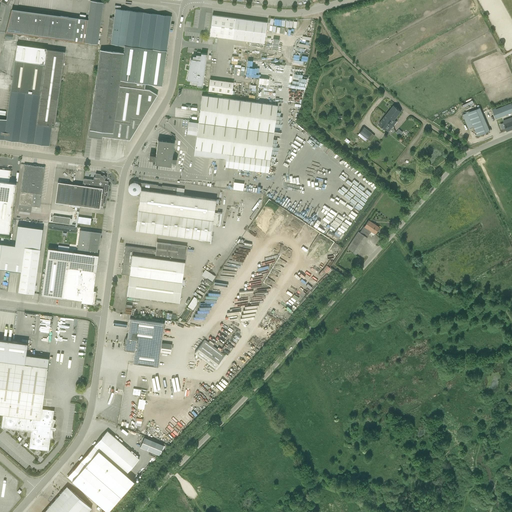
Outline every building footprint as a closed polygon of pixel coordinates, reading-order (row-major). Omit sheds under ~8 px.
[(12,9),(6,32),(84,43),(84,42),(97,44),(103,3),(90,1),(88,19),(48,14),(12,9)] [(112,18),(110,18),(107,38),(111,39),(111,44),(124,45),(129,11),(115,9),(114,19),(112,18)] [(138,47),(143,12),(129,11),(124,45),(138,47)] [(157,14),(143,12),(138,47),(152,49),(157,14)] [(152,49),(166,51),(171,16),(157,14),(152,49)] [(210,36),(264,43),(266,22),(212,15),(210,36)] [(46,49),(46,48),(17,44),(11,90),(6,120),(0,118),(0,139),(49,146),(52,126),(55,126),(61,81),(65,82),(65,78),(61,77),(65,52),(46,49)] [(124,45),(124,53),(120,80),(134,82),(136,65),(138,47),(124,45)] [(136,65),(164,69),(166,51),(152,49),(138,47),(136,65)] [(100,50),(95,85),(119,88),(119,86),(144,89),(145,84),(120,80),(124,53),(100,50)] [(197,84),(197,86),(202,87),(207,54),(201,53),(201,54),(197,53),(197,55),(196,55),(196,56),(193,56),(192,59),(191,59),(186,80),(191,81),(191,83),(197,84)] [(134,82),(145,84),(162,86),(164,69),(136,65),(134,82)] [(209,79),(208,91),(232,93),(233,81),(209,79)] [(102,136),(103,136),(112,137),(113,133),(119,88),(95,85),(95,87),(90,125),(89,130),(88,136),(102,138),(102,136)] [(157,94),(152,92),(149,90),(144,89),(119,86),(119,88),(113,133),(112,137),(112,138),(129,140),(139,124),(140,119),(142,119),(157,94)] [(198,122),(273,132),(277,105),(202,95),(198,122)] [(496,119),(511,112),(511,104),(511,103),(496,109),(496,108),(492,109),(496,119)] [(394,105),(386,115),(394,121),(391,124),(392,125),(394,126),(397,121),(395,119),(401,111),(394,105)] [(468,112),(473,126),(475,131),(477,136),(490,130),(480,107),(468,112)] [(379,124),(386,130),(391,124),(394,121),(386,115),(379,124)] [(507,131),(511,129),(511,117),(503,121),(507,131)] [(273,132),(198,122),(194,149),(227,153),(225,166),(268,172),(273,132)] [(371,133),(364,127),(359,132),(367,139),(371,133)] [(158,140),(156,152),(156,156),(154,156),(154,155),(150,155),(149,160),(154,160),(155,160),(155,164),(171,166),(171,162),(176,163),(177,159),(172,158),(172,154),(174,142),(158,140)] [(39,207),(45,167),(36,166),(36,165),(34,164),(34,166),(24,164),(18,211),(31,212),(31,206),(39,207)] [(0,231),(9,233),(16,183),(9,182),(11,170),(0,168),(0,231)] [(58,182),(55,202),(100,208),(100,205),(104,206),(105,205),(106,196),(107,197),(108,196),(109,186),(109,185),(108,185),(108,182),(108,181),(105,181),(105,179),(106,177),(104,174),(102,175),(100,175),(101,174),(96,173),(95,177),(94,177),(94,178),(93,180),(84,178),(83,179),(82,186),(58,182)] [(210,240),(212,224),(218,225),(220,213),(214,212),(216,200),(176,194),(177,187),(162,185),(162,186),(158,186),(158,185),(134,182),(133,182),(132,182),(131,182),(130,183),(129,184),(128,185),(128,186),(128,187),(127,187),(127,188),(127,189),(128,190),(128,191),(129,192),(129,193),(130,193),(131,194),(132,194),(140,196),(135,230),(140,231),(180,236),(210,240)] [(233,189),(243,190),(243,182),(233,182),(233,189)] [(69,224),(70,218),(53,215),(52,221),(52,222),(69,224)] [(355,254),(357,252),(371,231),(375,234),(379,227),(368,220),(364,227),(363,226),(359,232),(358,232),(347,249),(355,254)] [(19,287),(19,288),(18,292),(34,294),(34,293),(34,289),(40,249),(43,229),(17,225),(15,246),(1,244),(0,249),(0,269),(21,272),(19,287)] [(50,229),(42,294),(41,295),(81,300),(81,302),(94,304),(94,305),(94,306),(96,291),(95,291),(93,291),(101,236),(79,233),(50,229)] [(156,250),(125,246),(121,274),(119,294),(179,302),(187,246),(157,242),(156,250)] [(212,281),(215,275),(204,269),(201,275),(212,281)] [(187,306),(193,309),(199,300),(194,296),(187,306)] [(124,313),(134,314),(134,308),(133,308),(133,302),(126,301),(124,313)] [(164,323),(130,318),(127,338),(125,339),(124,348),(125,350),(132,351),(133,350),(134,351),(133,363),(158,367),(160,352),(171,353),(172,344),(161,343),(164,323)] [(0,413),(3,414),(1,428),(31,432),(29,448),(48,450),(50,438),(52,438),(53,439),(53,437),(53,436),(52,434),(52,433),(52,432),(52,430),(51,430),(52,427),(52,426),(53,427),(53,425),(54,424),(54,422),(55,421),(55,420),(56,419),(56,418),(55,420),(53,419),(54,410),(42,409),(48,367),(49,358),(26,355),(27,343),(0,339),(0,413)] [(214,368),(224,355),(204,340),(194,353),(214,368)] [(137,408),(144,409),(145,399),(139,398),(137,408)] [(79,463),(119,499),(134,481),(126,474),(139,459),(107,431),(79,463)] [(164,445),(144,437),(140,447),(159,455),(164,445)] [(119,499),(79,463),(67,476),(108,511),(119,499)] [(66,487),(61,493),(44,511),(88,511),(92,508),(68,487),(66,487)]
